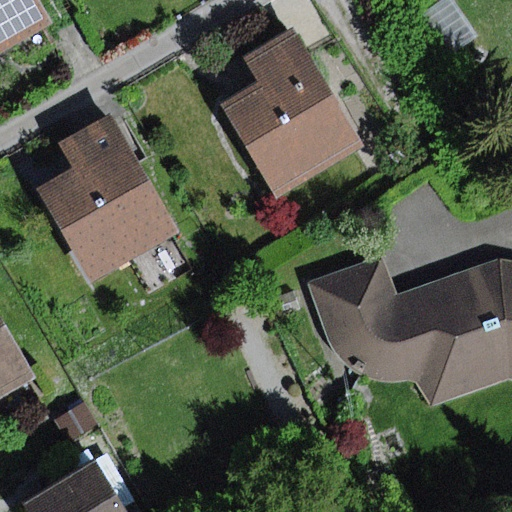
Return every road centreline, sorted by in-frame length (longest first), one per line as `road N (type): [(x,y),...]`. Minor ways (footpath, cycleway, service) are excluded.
road 1 (residential): [(0,143),(246,0)]
road 2 (unknown): [(331,0),(399,114)]
